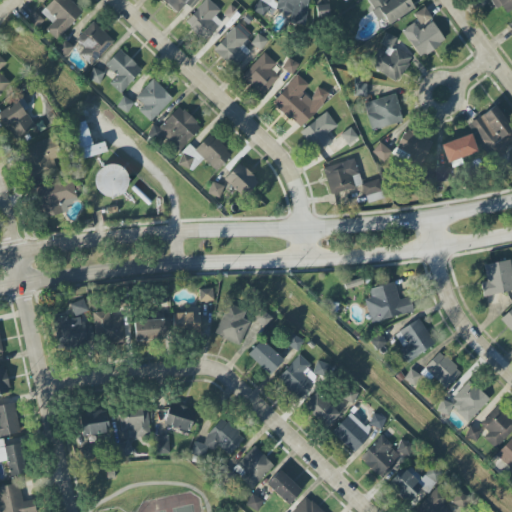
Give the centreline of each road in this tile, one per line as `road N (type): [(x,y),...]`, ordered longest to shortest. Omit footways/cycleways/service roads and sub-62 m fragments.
road 1 (secondary): [(0,289),(511,233)]
road 2 (secondary): [(511,201),(0,256)]
road 3 (residential): [(46,386),(216,371),(368,511)]
road 4 (residential): [(120,0),(281,156),(295,185),(307,258)]
road 5 (residential): [(0,197),(73,511)]
road 6 (residential): [(430,215),(457,318),(511,373)]
